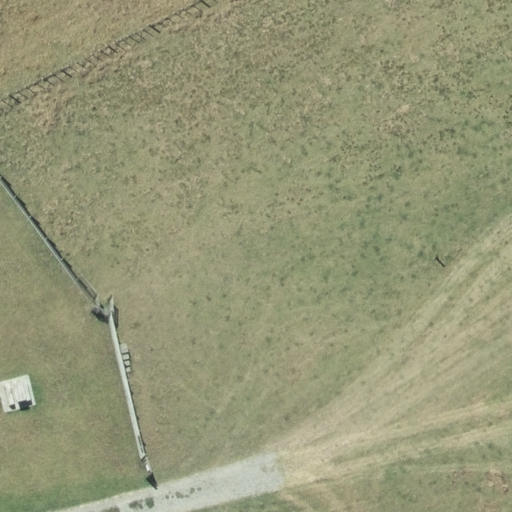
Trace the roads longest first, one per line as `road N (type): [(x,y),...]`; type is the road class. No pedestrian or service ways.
road 1 (unknown): [(298,461),(511,329)]
road 2 (unknown): [(108,511),(298,461)]
